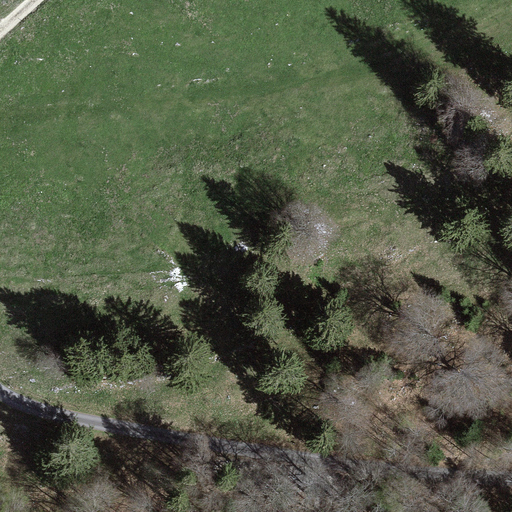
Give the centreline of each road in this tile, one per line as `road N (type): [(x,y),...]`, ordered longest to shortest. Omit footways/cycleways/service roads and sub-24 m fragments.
road 1 (track): [(511,9),(341,76),(0,116)]
road 2 (unclassified): [(511,477),(385,474),(109,428),(50,412),(0,386)]
